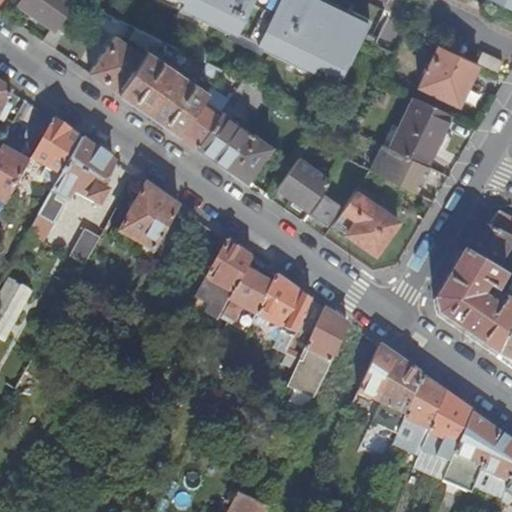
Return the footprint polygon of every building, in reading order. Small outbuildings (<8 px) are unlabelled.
[(52,26),(43,40),(55,48),(70,21),(62,15),(72,0),(19,0),(18,2),(52,26)] [(364,18),(327,0),(181,0),(336,75),(364,18)] [(511,0),(491,0),(511,9),(511,0)] [(80,2),(75,10),(91,18),(96,9),(80,2)] [(156,38),(137,29),(130,38),(147,50),(156,38)] [(115,36),(89,72),(118,93),(143,55),(115,36)] [(478,65),(439,47),(420,88),(458,107),(478,65)] [(143,55),(118,93),(178,134),(207,92),(147,50),(143,55)] [(223,70),(208,63),(202,71),(215,80),(223,70)] [(207,92),(178,134),(196,147),(222,111),(210,102),(229,73),(223,70),(215,80),(207,92)] [(243,79),(234,93),(257,109),(269,92),(243,79)] [(0,121),(11,128),(14,123),(5,118),(11,107),(6,104),(13,91),(0,82),(0,121)] [(427,165),(450,114),(414,97),(390,148),(405,155),(427,165)] [(222,111),(196,147),(247,183),(273,147),(222,111)] [(61,176),(82,139),(54,120),(32,160),(61,176)] [(100,188),(114,162),(82,139),(61,176),(28,234),(44,242),(65,205),(56,200),(59,195),(69,200),(74,193),(99,206),(107,192),(100,188)] [(0,201),(7,205),(29,165),(0,148),(0,201)] [(392,181),(417,193),(430,167),(427,165),(405,155),(392,181)] [(299,157),(278,188),(310,210),(331,180),(299,157)] [(153,256),(179,208),(146,184),(120,232),(137,242),(135,246),(153,256)] [(355,192),(333,223),(377,255),(399,223),(355,192)] [(342,206),(326,195),(312,214),(328,225),(342,206)] [(489,227),(480,222),(463,252),(496,272),(511,243),(511,218),(498,212),(489,227)] [(85,265),(100,238),(85,229),(70,257),(85,265)] [(207,309),(221,316),(245,270),(251,258),(226,241),(197,294),(211,301),(207,309)] [(496,272),(463,252),(434,300),(437,316),(496,356),(511,320),(511,304),(503,301),(499,308),(482,298),(488,288),(496,293),(506,278),(496,272)] [(221,316),(247,330),(251,323),(271,285),(245,270),(221,316)] [(271,285),(251,323),(262,329),(267,320),(282,328),(284,324),(297,331),(311,301),(276,276),(271,285)] [(31,292),(9,280),(0,294),(0,338),(4,341),(31,292)] [(297,331),(310,338),(324,309),(311,301),(297,331)] [(299,361),(286,388),(314,402),(348,326),(324,309),(310,338),(299,361)] [(277,337),(282,328),(267,320),(262,329),(277,337)] [(511,320),(496,356),(511,367),(511,320)] [(421,377),(377,346),(357,391),(389,406),(405,415),(421,377)] [(445,394),(421,377),(405,415),(404,418),(418,424),(409,445),(421,450),(425,440),(445,394)] [(472,412),(445,394),(425,440),(421,450),(450,463),(472,412)] [(405,415),(389,406),(386,413),(386,423),(399,429),(404,418),(405,415)] [(497,431),(472,412),(450,463),(442,481),(470,493),(474,486),(497,431)] [(511,476),(511,440),(497,431),(474,486),(502,498),(504,495),(511,476)] [(237,492),(227,511),(238,511),(239,511),(240,511),(264,511),(267,506),(237,492)] [(34,511),(36,510),(19,500),(12,511),(34,511)]
